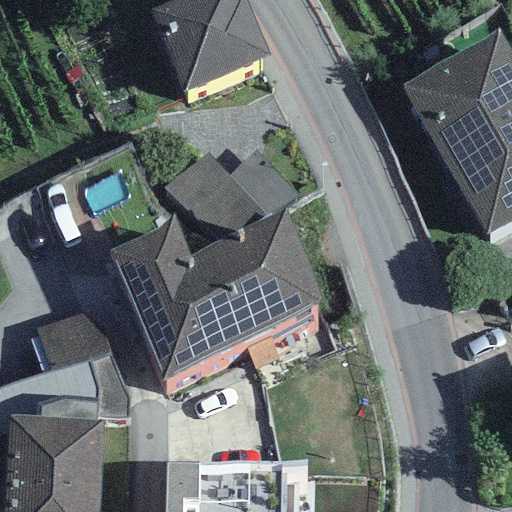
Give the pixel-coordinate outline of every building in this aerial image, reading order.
[(238,0),(199,0),(151,20),(185,103),(268,66),(238,0)] [(511,65),(499,43),(402,98),(485,245),(511,229),(511,65)] [(209,159),(165,194),(216,251),(299,200),(254,156),(231,178),(209,159)] [(174,234),(110,264),(162,395),(320,317),(284,232),(192,275),(174,234)] [(97,511),(104,433),(12,425),(4,511),(97,511)] [(298,511),(299,483),(167,481),(166,511),(298,511)]
